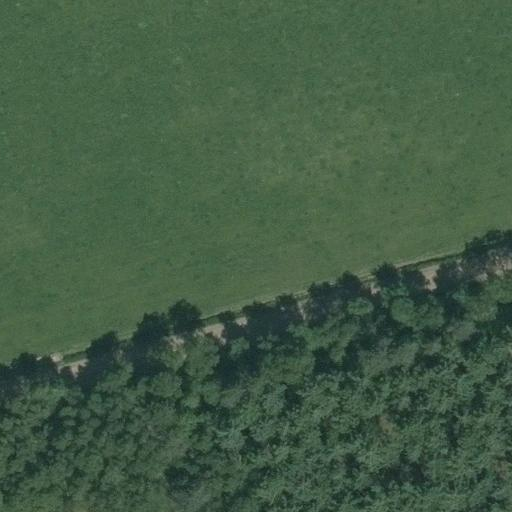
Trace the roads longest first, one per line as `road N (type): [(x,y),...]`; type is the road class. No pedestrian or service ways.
road 1 (track): [(136,361),(511,258)]
road 2 (track): [(0,395),(136,361)]
